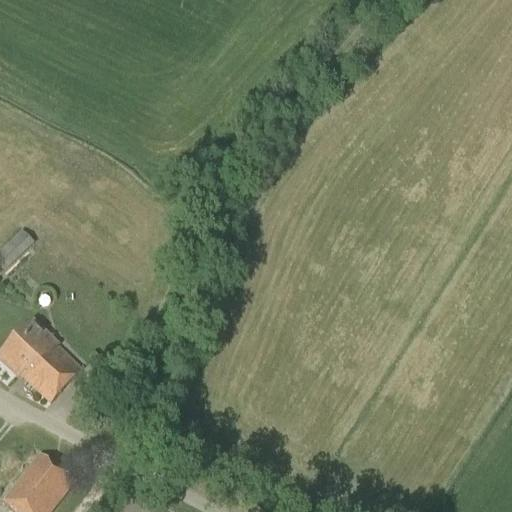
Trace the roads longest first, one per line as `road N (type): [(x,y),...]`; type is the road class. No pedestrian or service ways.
road 1 (track): [(82,511),(195,310),(229,185),(391,0)]
road 2 (unclassified): [(212,511),(0,396)]
